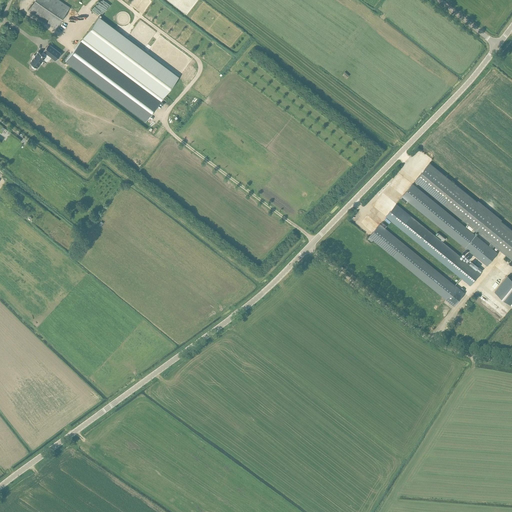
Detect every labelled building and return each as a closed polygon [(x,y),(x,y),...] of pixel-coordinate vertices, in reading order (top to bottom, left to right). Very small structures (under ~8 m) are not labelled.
[(35,0),(28,11),(55,29),(70,8),(58,0),(35,0)] [(65,61),(146,121),(161,101),(179,77),(99,17),(80,41),(65,61)] [(32,67),(34,69),(36,69),(36,67),(37,68),(40,63),(41,64),(43,62),(42,61),(43,59),(46,61),(48,61),(51,57),(55,61),(61,54),(48,44),(43,51),(44,52),(42,54),(38,51),(35,56),(34,55),(32,57),(33,58),(30,62),(32,64),(32,66),(32,67)] [(32,151),(38,154),(41,149),(35,145),(32,151)] [(489,246),(416,187),(413,184),(402,196),(406,200),(487,265),(497,253),(492,249),(495,246),(511,259),(511,230),(429,163),(415,181),(491,243),(489,246)] [(401,229),(471,286),(481,273),(480,273),(483,270),(472,261),(469,264),(411,216),(396,204),(385,216),(401,229)] [(454,306),(465,293),(380,223),(369,237),(454,306)] [(511,277),(511,279),(507,276),(494,291),(511,305),(511,277)]
